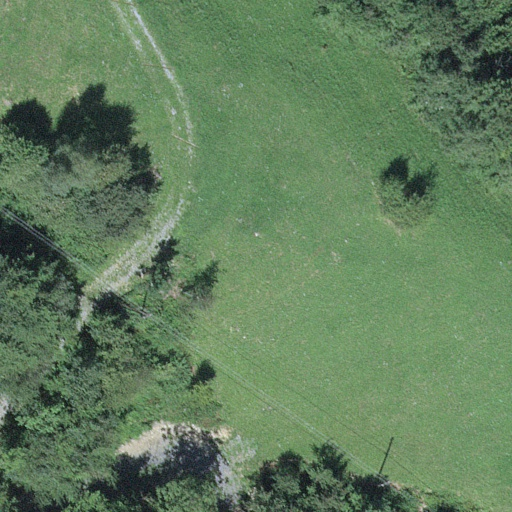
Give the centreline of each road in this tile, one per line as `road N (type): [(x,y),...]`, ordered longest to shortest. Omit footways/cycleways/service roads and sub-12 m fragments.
road 1 (track): [(115,0),(179,117),(178,192),(150,240),(0,399)]
road 2 (track): [(0,511),(68,484),(181,469),(198,472),(207,485),(189,511)]
